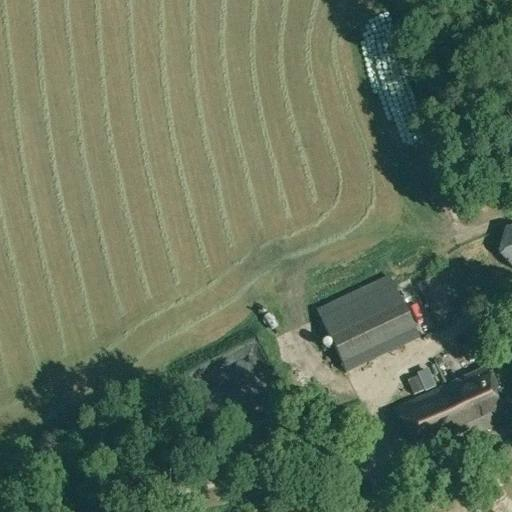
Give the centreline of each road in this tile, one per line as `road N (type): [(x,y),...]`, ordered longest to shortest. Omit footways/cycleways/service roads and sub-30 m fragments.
road 1 (track): [(403,511),(339,452),(213,480)]
road 2 (track): [(76,511),(213,480)]
